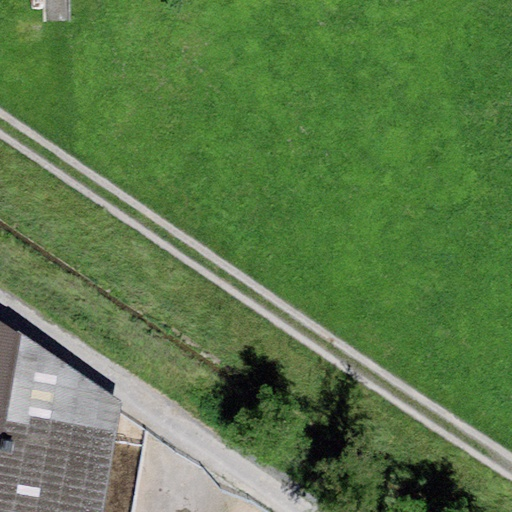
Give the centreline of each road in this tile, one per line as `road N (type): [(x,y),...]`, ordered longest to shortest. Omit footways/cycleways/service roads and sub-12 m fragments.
road 1 (track): [(511,465),(0,124)]
road 2 (track): [(0,317),(308,511)]
